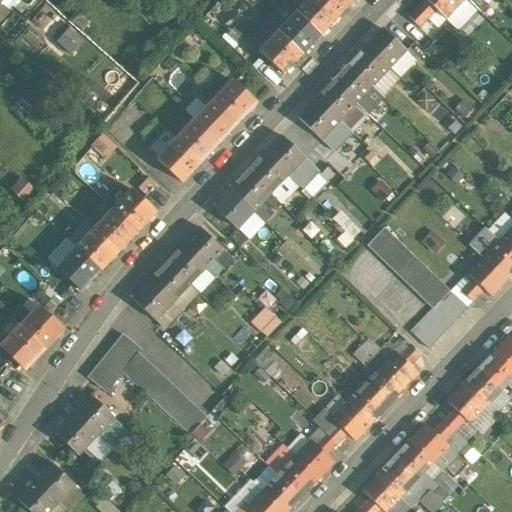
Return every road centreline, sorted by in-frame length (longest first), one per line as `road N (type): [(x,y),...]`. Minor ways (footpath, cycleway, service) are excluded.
road 1 (residential): [(385,0),(97,306),(0,460)]
road 2 (residential): [(511,305),(316,511)]
